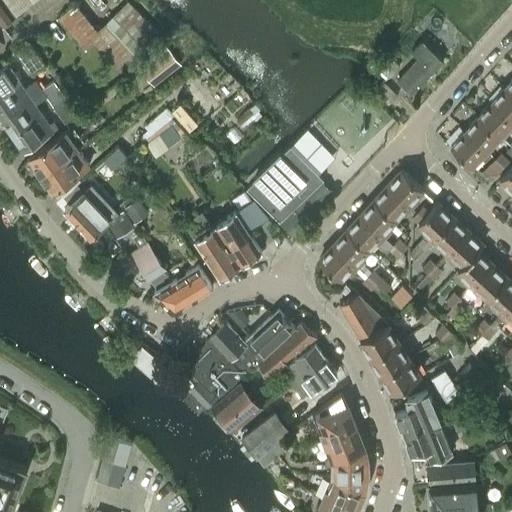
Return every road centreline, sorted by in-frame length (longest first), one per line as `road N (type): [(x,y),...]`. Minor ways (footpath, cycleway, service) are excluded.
road 1 (residential): [(279,283),(242,285),(175,326),(135,310),(54,239),(0,167)]
road 2 (residential): [(382,511),(390,448),(353,356),(330,321),(279,283)]
road 3 (residential): [(279,283),(299,248),(403,142)]
road 4 (residential): [(73,511),(81,452),(73,427),(0,377)]
road 5 (residential): [(403,142),(511,19)]
road 6 (residential): [(511,242),(403,142)]
